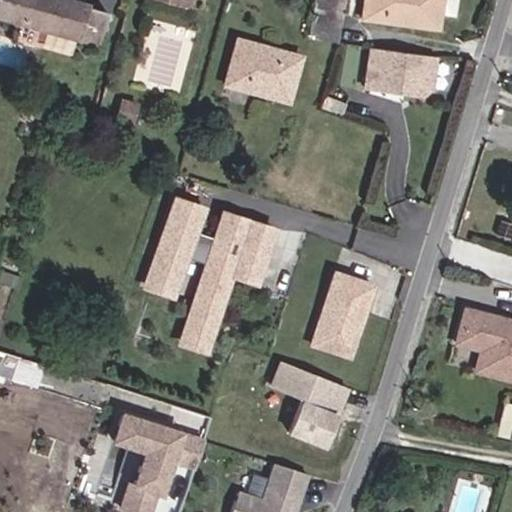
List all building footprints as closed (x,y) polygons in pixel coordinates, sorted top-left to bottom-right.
[(107,11),(68,0),(0,0),(0,14),(99,42),(107,11)] [(338,0),(310,0),(304,34),(334,37),(338,0)] [(455,32),(457,0),(382,0),(380,23),(455,32)] [(471,18),(473,0),(458,0),(456,16),(471,18)] [(300,56),(236,41),(225,85),(289,102),(300,56)] [(432,55),(366,46),(361,86),(418,94),(427,87),(432,55)] [(207,345),(240,247),(265,255),(273,229),(223,212),(214,239),(194,233),(202,208),(175,199),(148,281),(175,290),(188,252),(208,259),(182,337),(207,345)] [(358,342),(376,287),(339,275),(321,330),(358,342)] [(511,320),(511,314),(460,300),(450,333),(476,340),(490,344),(484,366),(511,373),(511,327),(510,327),(511,320)] [(354,357),(358,342),(321,330),(317,345),(354,357)] [(484,366),(490,344),(476,340),(470,362),(484,366)] [(346,405),(352,389),(286,363),(277,388),(305,399),(307,404),(295,434),(329,448),(343,413),(338,411),(342,403),(346,405)] [(505,413),(508,397),(497,395),(493,411),(505,413)] [(501,429),(505,413),(493,411),(490,426),(501,429)] [(196,466),(204,440),(123,412),(115,440),(146,450),(136,483),(131,482),(123,507),(137,511),(149,511),(157,491),(161,492),(172,458),(196,466)] [(300,511),(312,476),(279,465),(267,502),(243,494),(237,511),(300,511)]
